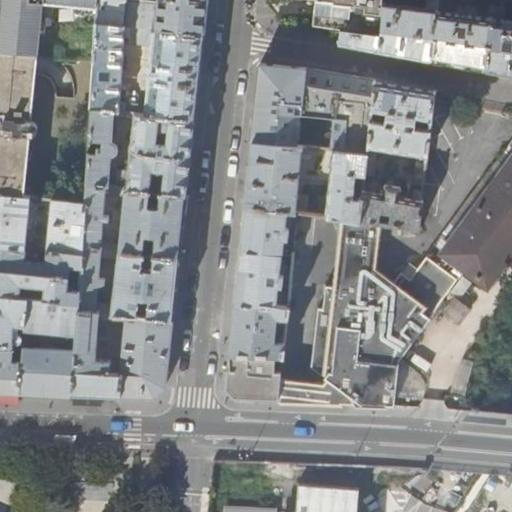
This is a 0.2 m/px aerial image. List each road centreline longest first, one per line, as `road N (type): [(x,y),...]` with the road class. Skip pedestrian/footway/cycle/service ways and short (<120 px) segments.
road 1 (residential): [(196,428),(237,40)]
road 2 (tertiary): [(196,428),(511,444)]
road 3 (residential): [(511,91),(237,40)]
road 4 (tertiary): [(0,420),(196,428)]
